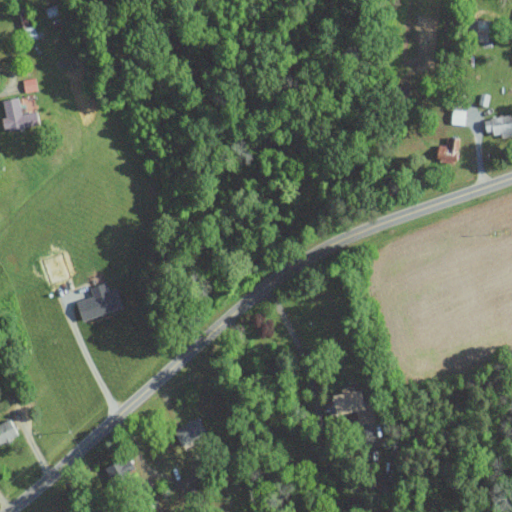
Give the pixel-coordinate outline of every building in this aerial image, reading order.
[(496,20),(478,19),(477,41),(490,41),(490,31),(496,32),(496,20)] [(40,124),(38,111),(23,114),(19,96),(3,100),(7,117),(3,118),(6,131),(40,124)] [(487,131),(495,130),(496,136),(511,134),(511,114),(485,118),(487,131)] [(438,144),(438,161),(459,161),(460,137),(447,136),(446,144),(438,144)] [(84,321),(125,306),(118,287),(77,301),(84,321)] [(377,421),(373,400),(367,402),(364,389),(356,391),(355,385),(342,388),(343,394),(328,397),(332,416),(357,412),(360,424),(377,421)] [(182,444),(208,434),(201,417),(175,428),(182,444)] [(0,443),(19,437),(13,419),(0,423),(0,443)]
